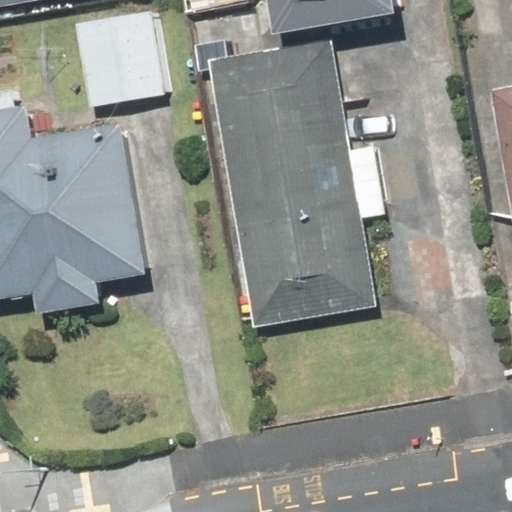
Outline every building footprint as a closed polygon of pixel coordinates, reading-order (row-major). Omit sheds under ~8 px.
[(0,0),(0,10),(61,0),(0,0)] [(274,0),(282,50),(405,32),(402,8),(419,6),(418,0),(274,0)] [(198,89),(216,86),(258,335),(376,315),(362,230),(394,224),(381,149),(355,153),(338,54),(263,66),(253,9),(187,20),(198,89)] [(163,17),(80,31),(95,118),(178,104),(163,17)] [(511,92),(499,95),(511,179),(511,92)] [(0,307),(41,301),(46,326),(106,315),(103,296),(158,286),(130,132),(41,148),(35,117),(23,119),(18,94),(0,97),(0,307)]
